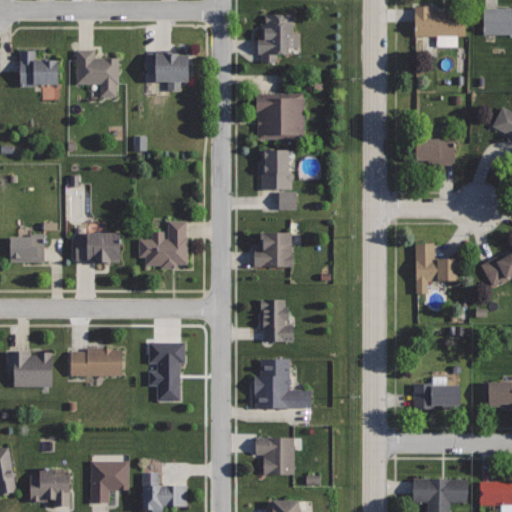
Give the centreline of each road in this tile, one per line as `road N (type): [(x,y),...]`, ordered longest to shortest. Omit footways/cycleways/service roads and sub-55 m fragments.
road 1 (residential): [(372,0),(371,511)]
road 2 (residential): [(222,0),(222,511)]
road 3 (residential): [(223,9),(0,9)]
road 4 (residential): [(0,307),(222,307)]
road 5 (residential): [(511,443),(372,444)]
